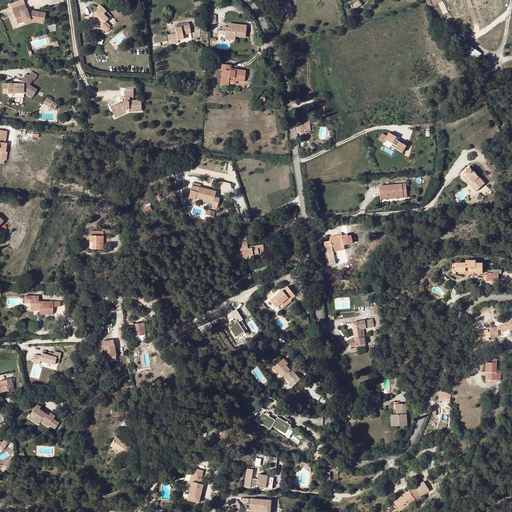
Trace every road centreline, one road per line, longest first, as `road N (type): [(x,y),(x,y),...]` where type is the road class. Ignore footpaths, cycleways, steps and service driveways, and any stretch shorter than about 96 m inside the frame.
road 1 (unclassified): [(511,298),(477,300),(462,314),(399,454),(359,463),(340,456),(286,94),(266,23),(247,0)]
road 2 (unknown): [(304,220),(422,209),(459,164)]
road 3 (residential): [(118,310),(104,300),(80,340),(0,344)]
